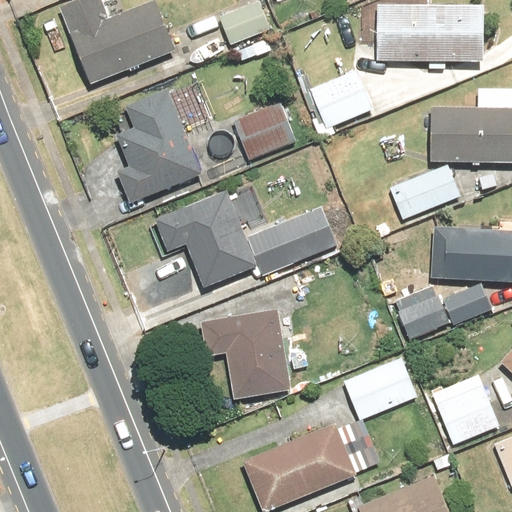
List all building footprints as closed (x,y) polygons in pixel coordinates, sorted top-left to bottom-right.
[(98,0),(85,0),(56,11),(86,89),(170,57),(151,5),(106,21),(98,0)] [(261,0),(260,0),(221,18),(236,50),(276,32),(261,0)] [(374,9),(373,65),(480,66),(481,11),(374,9)] [(360,72),(314,92),(329,130),(376,109),(360,72)] [(197,180),(164,93),(120,109),(129,132),(112,138),(125,171),(113,175),(125,207),(197,180)] [(298,94),(236,122),(254,163),(317,136),(298,94)] [(511,111),(426,111),(426,165),(511,165),(511,111)] [(465,197),(451,166),(393,192),(407,223),(465,197)] [(252,271),(224,194),(148,222),(160,256),(181,248),(197,291),(252,271)] [(511,233),(430,230),(427,281),(511,285),(511,233)] [(444,304),(435,284),(394,303),(412,342),(453,323),(458,333),(498,314),(484,284),(444,304)] [(287,395),(274,313),(193,325),(198,361),(222,358),(229,404),(287,395)] [(511,378),(511,349),(498,365),(511,378)] [(407,359),(348,384),(364,422),(423,398),(407,359)] [(480,378),(437,394),(456,444),(500,428),(480,378)] [(239,463),(258,511),(272,511),(353,480),(331,426),(239,463)] [(441,511),(429,481),(353,511),(441,511)]
